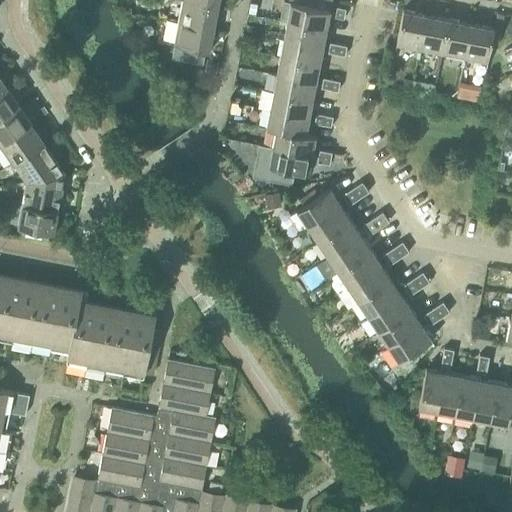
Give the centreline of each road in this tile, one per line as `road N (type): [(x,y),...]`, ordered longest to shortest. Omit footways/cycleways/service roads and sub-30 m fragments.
road 1 (residential): [(416,235),(344,125),(369,0)]
road 2 (residential): [(416,235),(464,316),(469,342),(511,351)]
